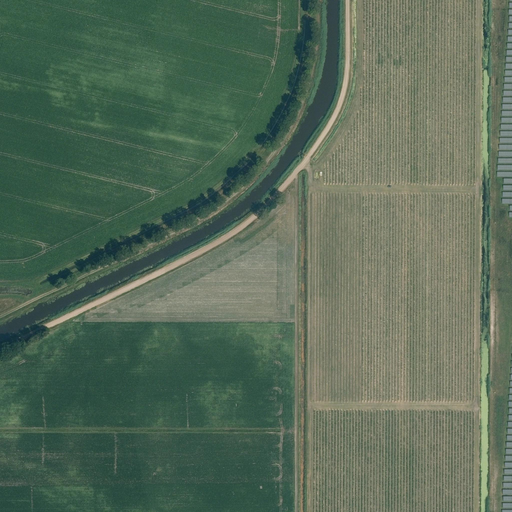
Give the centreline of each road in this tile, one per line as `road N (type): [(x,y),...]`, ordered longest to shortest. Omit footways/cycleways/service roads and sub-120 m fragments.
road 1 (track): [(317,0),(309,82),(282,140),(244,185),(197,219),(0,316)]
road 2 (track): [(307,157),(228,236),(0,350)]
road 3 (track): [(307,511),(307,157)]
road 4 (track): [(307,157),(344,84),(347,0)]
